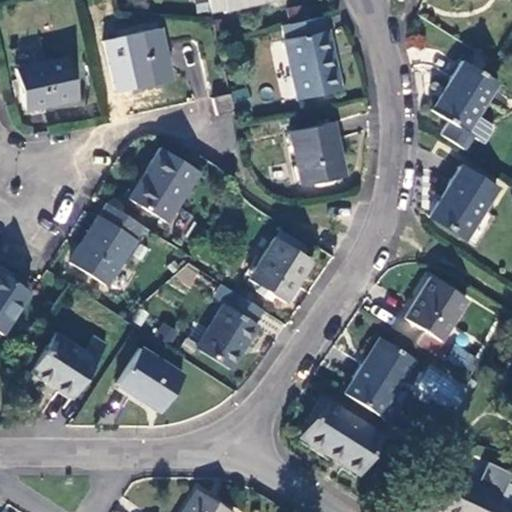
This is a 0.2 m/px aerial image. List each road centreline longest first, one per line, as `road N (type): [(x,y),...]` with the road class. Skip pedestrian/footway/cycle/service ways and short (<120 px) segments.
road 1 (residential): [(366,0),(395,100),(397,168),(360,259),(237,449)]
road 2 (residential): [(131,454),(0,454)]
road 3 (residential): [(0,224),(29,225),(50,196),(46,173),(14,155)]
